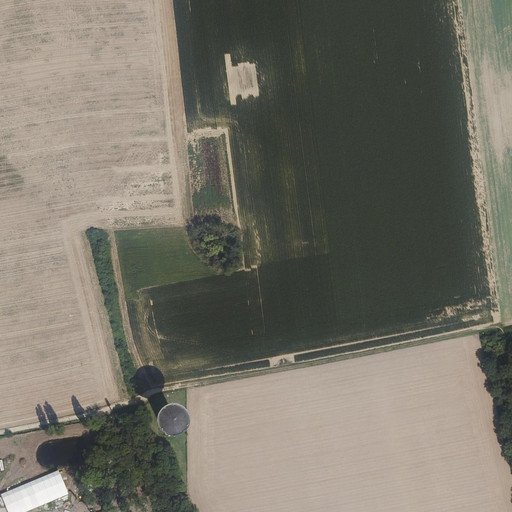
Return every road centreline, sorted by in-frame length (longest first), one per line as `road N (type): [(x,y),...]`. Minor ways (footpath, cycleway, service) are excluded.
road 1 (track): [(511,326),(124,400)]
road 2 (tertiary): [(124,400),(77,418),(0,431)]
road 3 (track): [(182,511),(130,396)]
